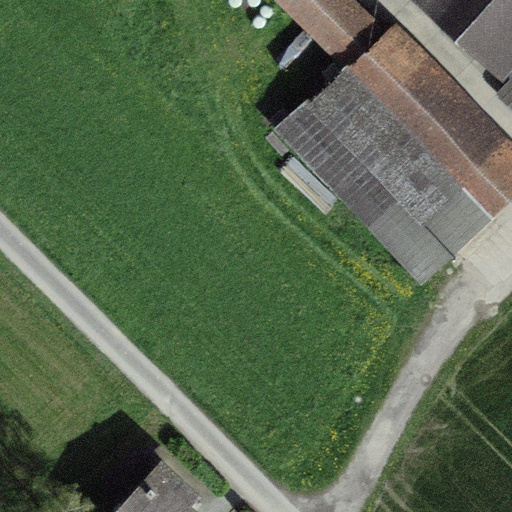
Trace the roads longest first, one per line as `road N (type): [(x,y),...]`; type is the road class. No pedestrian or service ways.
road 1 (track): [(0,253),(119,377),(280,511)]
road 2 (track): [(358,511),(472,299),(511,261)]
